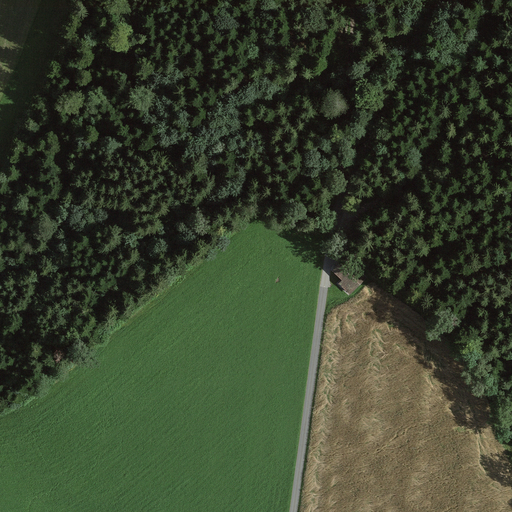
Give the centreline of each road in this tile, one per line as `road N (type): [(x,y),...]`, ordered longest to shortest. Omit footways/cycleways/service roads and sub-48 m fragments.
road 1 (unclassified): [(444,0),(404,68),(337,227),(293,511)]
road 2 (track): [(354,0),(340,156),(345,204)]
road 3 (track): [(342,211),(436,164),(469,154),(511,155)]
